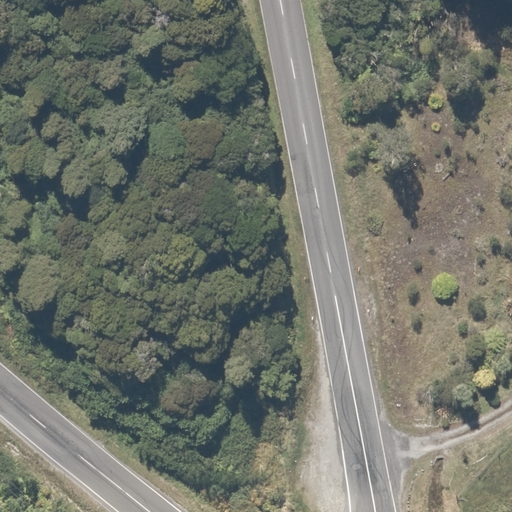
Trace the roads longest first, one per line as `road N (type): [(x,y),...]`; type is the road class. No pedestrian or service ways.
road 1 (unclassified): [(370,511),(281,0)]
road 2 (tertiary): [(0,393),(142,511)]
